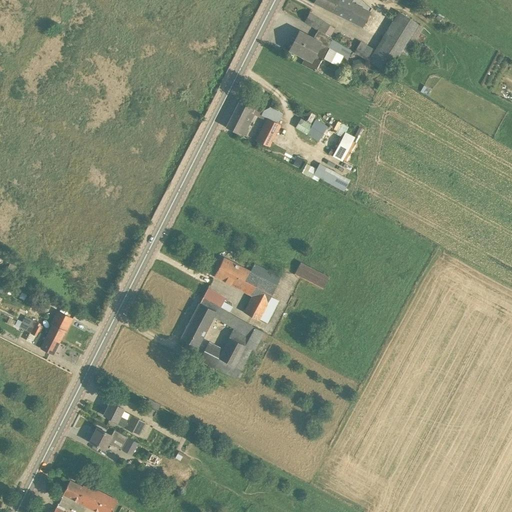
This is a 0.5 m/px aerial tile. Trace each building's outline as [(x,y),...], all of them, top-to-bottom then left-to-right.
[(363,27),(370,13),(351,3),(352,0),(315,0),(314,2),(363,27)] [(361,42),(354,53),(387,73),(401,52),(406,55),(423,27),(399,12),(375,50),(361,42)] [(318,30),(324,35),(329,26),(309,13),(304,21),(318,30)] [(334,41),(324,35),(318,30),(313,39),(299,32),(290,50),(307,59),(304,66),(318,73),(334,41)] [(263,127),(275,134),(280,125),(278,123),(282,115),(270,109),(264,111),(253,106),(253,105),(240,99),(234,112),(250,121),(253,114),(266,121),(263,127)] [(247,127),(250,121),(234,112),(226,128),(238,134),(239,132),(244,135),(248,128),(247,127)] [(300,119),(295,128),(306,134),(312,125),(310,124),(315,115),(311,113),(306,122),(300,119)] [(312,125),(306,134),(318,141),(327,126),(315,119),(312,125)] [(275,134),(263,127),(256,140),(269,147),(275,134)] [(355,137),(345,132),(338,145),(348,149),(352,142),(355,137)] [(298,168),(303,159),(297,157),(293,165),(298,168)] [(318,178),(342,190),(348,177),(317,163),(315,167),(305,162),(300,172),(317,180),(318,178)] [(0,258),(0,270),(12,277),(17,268),(0,258)] [(258,321),(259,319),(266,323),(278,301),(271,297),(277,285),(280,278),(254,264),(250,272),(223,258),(214,276),(253,296),(244,313),(258,321)] [(297,261),(291,272),(322,288),(328,277),(297,261)] [(0,292),(5,295),(9,287),(0,282),(0,292)] [(220,308),(202,298),(181,339),(197,348),(213,317),(233,328),(249,338),(245,347),(228,338),(222,349),(208,342),(200,358),(202,359),(200,361),(236,380),(251,350),(254,352),(264,334),(254,328),(220,308)] [(220,308),(229,313),(233,307),(224,302),(220,308)] [(52,325),(65,331),(66,332),(72,319),(58,311),(51,324),(52,325)] [(19,328),(25,331),(31,319),(25,316),(19,328)] [(31,319),(25,331),(37,337),(33,344),(53,354),(59,342),(33,328),(36,322),(31,319)] [(33,328),(59,342),(65,331),(52,325),(49,331),(42,327),(42,328),(39,327),(41,324),(36,322),(33,328)] [(138,435),(145,422),(123,411),(124,409),(110,402),(109,403),(108,403),(106,407),(107,408),(103,415),(110,419),(109,420),(138,435)] [(185,428),(188,422),(183,419),(180,425),(185,428)] [(108,442),(122,450),(128,438),(114,430),(111,435),(97,428),(89,442),(105,450),(108,442)] [(153,466),(157,458),(151,455),(147,462),(153,466)] [(82,487),(70,481),(63,494),(97,511),(112,511),(118,501),(84,483),(82,487)]
